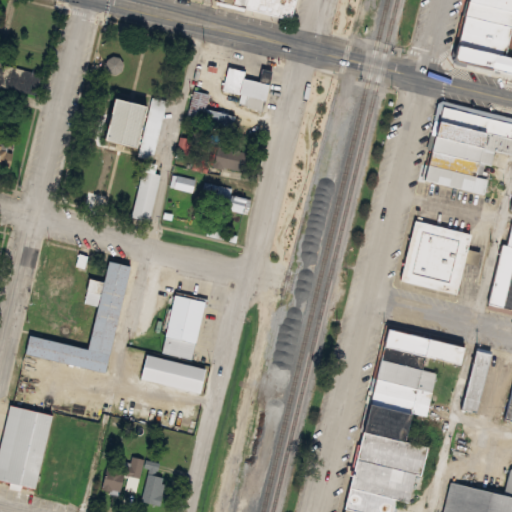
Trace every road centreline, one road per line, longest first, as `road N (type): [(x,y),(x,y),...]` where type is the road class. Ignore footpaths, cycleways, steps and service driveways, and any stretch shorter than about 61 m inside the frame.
road 1 (residential): [(366,299),(443,0)]
road 2 (secondary): [(425,72),(125,0)]
road 3 (residential): [(0,208),(280,277)]
road 4 (residential): [(250,270),(317,0)]
road 5 (residential): [(192,511),(250,270)]
road 6 (tertiary): [(89,0),(36,217)]
road 7 (residential): [(314,511),(366,299)]
road 8 (tertiary): [(0,363),(36,217)]
road 9 (residential): [(366,299),(511,336)]
